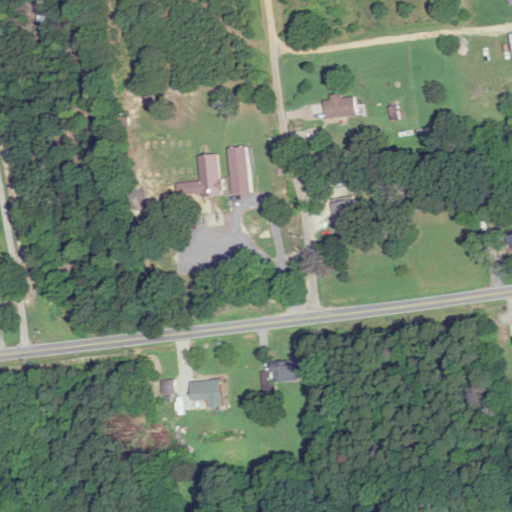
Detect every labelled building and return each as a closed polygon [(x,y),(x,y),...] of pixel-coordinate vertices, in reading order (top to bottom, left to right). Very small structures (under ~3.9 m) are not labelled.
[(312,119),(359,115),(358,95),(324,98),(325,104),(311,105),(312,119)] [(232,147),(235,194),(253,192),(251,146),(232,147)] [(201,155),(202,181),(179,183),(180,196),(224,194),(222,154),(201,155)] [(360,232),(360,202),(337,202),(337,232),(360,232)] [(310,356),(276,358),(276,381),(311,379),(310,356)] [(194,381),(196,401),(211,399),(212,407),(226,406),(224,379),(194,381)] [(166,392),(177,392),(177,381),(166,381),(166,392)]
